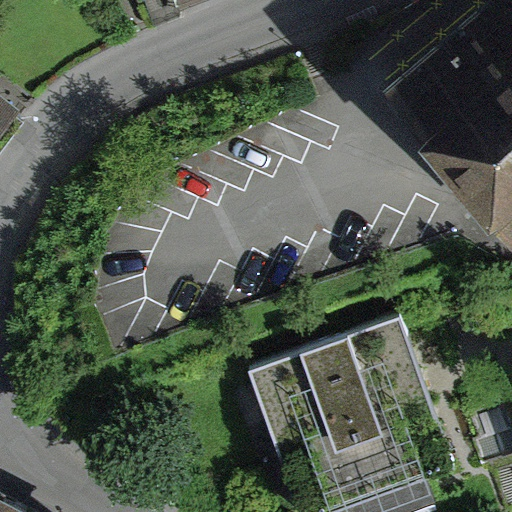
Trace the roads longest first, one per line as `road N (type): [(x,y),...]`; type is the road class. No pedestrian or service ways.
road 1 (residential): [(317,0),(102,94),(50,137),(0,212)]
road 2 (residential): [(0,399),(33,464),(100,511)]
